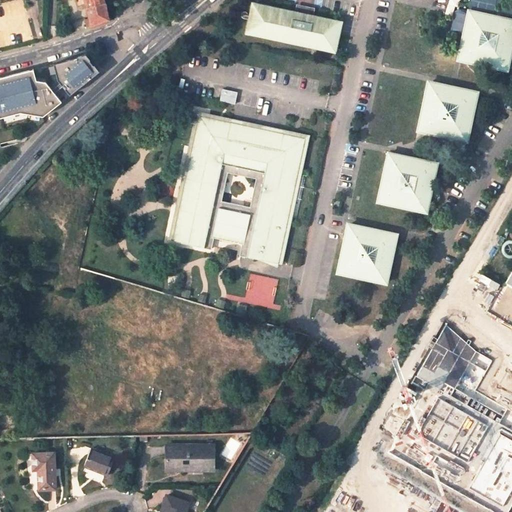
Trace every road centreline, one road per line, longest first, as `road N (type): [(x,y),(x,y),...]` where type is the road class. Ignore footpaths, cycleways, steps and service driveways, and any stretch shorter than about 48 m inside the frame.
road 1 (secondary): [(159,36),(61,124),(0,193)]
road 2 (unclassified): [(0,63),(139,19)]
